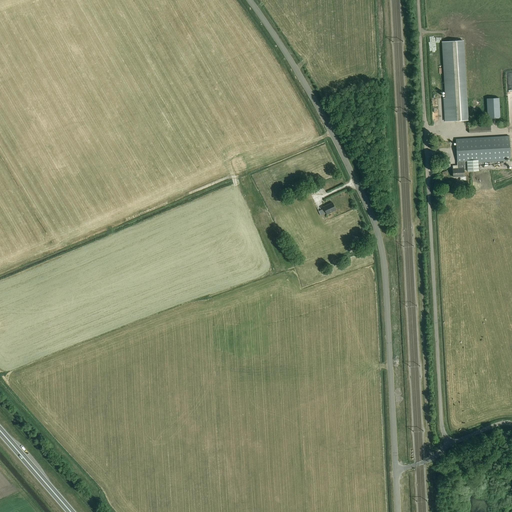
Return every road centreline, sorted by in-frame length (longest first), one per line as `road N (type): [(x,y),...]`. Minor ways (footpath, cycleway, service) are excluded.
road 1 (unclassified): [(396,468),(377,231),(300,75),(249,0)]
road 2 (unclassified): [(448,444),(440,417),(418,0)]
